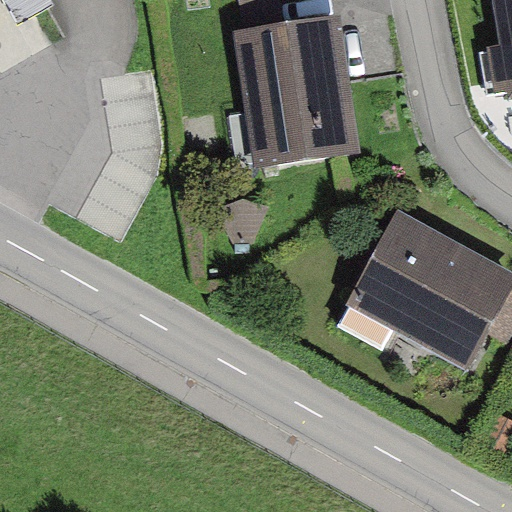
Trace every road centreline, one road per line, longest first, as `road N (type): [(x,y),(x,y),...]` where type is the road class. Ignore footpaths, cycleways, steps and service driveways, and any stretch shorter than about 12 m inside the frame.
road 1 (tertiary): [(0,236),(496,511)]
road 2 (residential): [(511,198),(471,162),(447,119),(422,0)]
